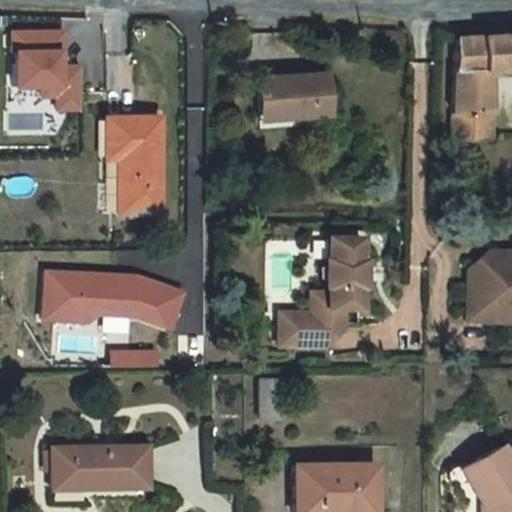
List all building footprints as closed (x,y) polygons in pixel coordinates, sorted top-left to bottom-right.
[(64,31),(13,32),(14,54),(20,53),(21,87),(44,86),(45,95),(60,95),(61,113),(80,112),(79,67),(65,67),(64,31)] [(511,35),(456,38),(450,151),(464,149),(464,143),(496,140),(496,72),(511,70),(511,35)] [(329,73),(263,78),(267,127),(296,124),(295,116),(332,114),(329,73)] [(120,122),(107,121),(108,163),(118,164),(119,218),(160,218),(159,122),(120,122)] [(363,240),(331,240),(331,261),(329,261),(329,286),(332,286),(332,292),(315,293),(316,313),(284,314),(285,346),(331,346),(349,328),(348,307),(364,307),(364,286),(366,286),(366,261),(363,261),(363,240)] [(511,256),(489,256),(489,268),(483,274),(470,274),(470,323),(511,322),(511,256)] [(489,268),(489,256),(470,256),(470,274),(483,274),(489,268)] [(137,316),(171,329),(184,293),(139,276),(47,271),(44,320),(89,322),(89,314),(137,316)] [(112,352),(112,366),(156,366),(156,351),(112,352)] [(280,382),(259,382),(259,421),(280,421),(280,382)] [(467,469),(490,510),(497,506),(496,511),(511,511),(511,454),(506,443),(467,469)] [(148,449),(55,451),(57,491),(150,490),(148,449)] [(379,468),(299,470),(299,511),(345,511),(379,510),(379,468)]
